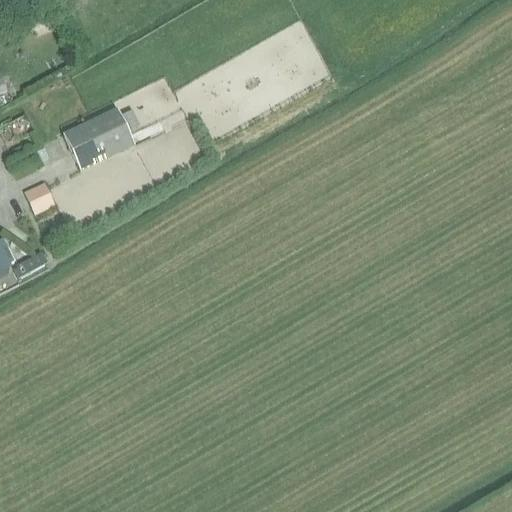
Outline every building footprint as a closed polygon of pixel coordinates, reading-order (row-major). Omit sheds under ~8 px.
[(19,18),(13,0),(0,0),(0,25),(8,22),(19,18)] [(13,0),(19,18),(30,13),(26,1),(27,0),(13,0)] [(116,113),(63,139),(81,177),(135,151),(116,113)] [(44,187),(24,197),(34,219),(54,210),(44,187)] [(0,278),(11,273),(8,267),(16,263),(9,251),(4,240),(0,242),(0,278)] [(49,265),(43,254),(19,267),(20,269),(15,272),(20,281),(49,265)]
